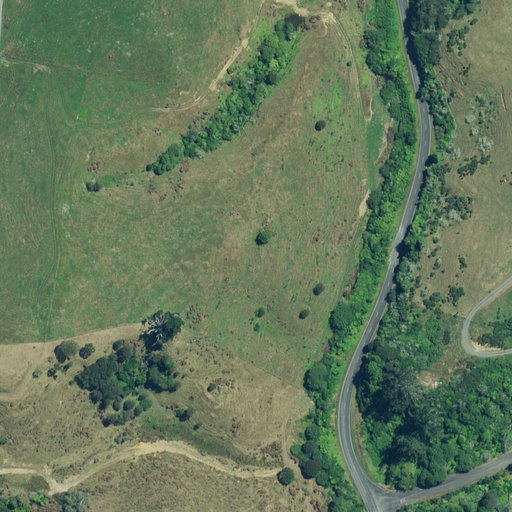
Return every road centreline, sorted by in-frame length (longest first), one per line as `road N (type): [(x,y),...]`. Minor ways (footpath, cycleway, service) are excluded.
road 1 (tertiary): [(372,508),(348,451),(344,413),(423,159),(426,129),(402,0)]
road 2 (residential): [(372,508),(511,456)]
